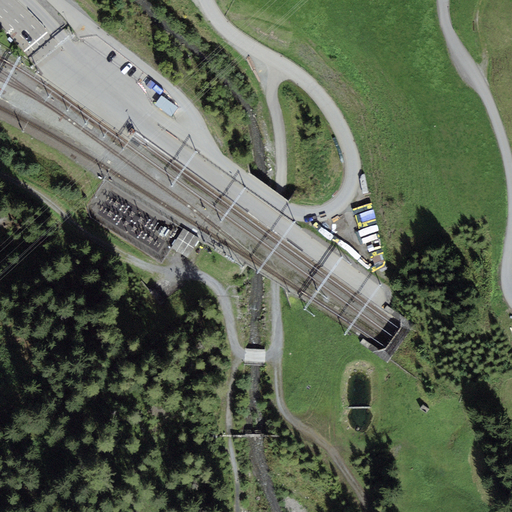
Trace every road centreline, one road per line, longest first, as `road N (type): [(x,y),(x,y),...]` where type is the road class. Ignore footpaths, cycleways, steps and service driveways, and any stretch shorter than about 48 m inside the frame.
road 1 (track): [(236,357),(223,301),(208,280),(119,255),(0,175)]
road 2 (track): [(277,360),(278,62)]
road 3 (track): [(511,193),(498,127),(447,31),(442,0)]
road 4 (track): [(361,495),(328,444),(289,415),(277,360)]
